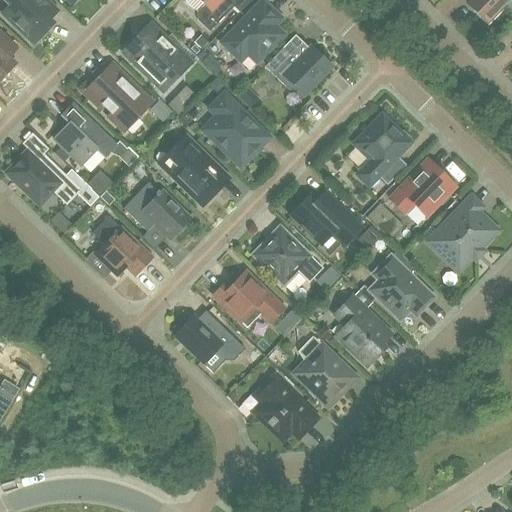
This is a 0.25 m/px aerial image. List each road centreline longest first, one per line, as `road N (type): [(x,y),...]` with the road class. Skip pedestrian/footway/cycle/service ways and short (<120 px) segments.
road 1 (residential): [(128,332),(385,68)]
road 2 (residential): [(229,467),(321,468),(511,271)]
road 3 (residential): [(0,129),(124,0)]
road 4 (residential): [(128,332),(0,208)]
road 5 (residential): [(229,467),(223,425),(128,332)]
road 6 (residential): [(511,187),(385,68)]
road 7 (tertiary): [(152,511),(106,493),(70,490),(0,511)]
road 8 (residential): [(511,108),(399,0)]
